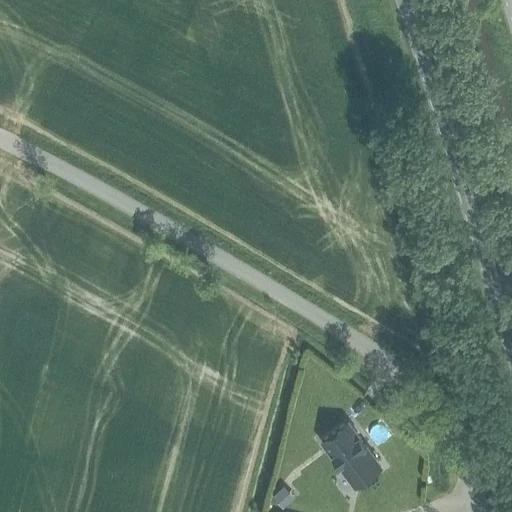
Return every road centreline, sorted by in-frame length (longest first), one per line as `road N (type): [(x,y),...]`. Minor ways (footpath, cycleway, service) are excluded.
road 1 (unclassified): [(479,501),(446,407),(0,139)]
road 2 (primary): [(511,342),(408,0)]
